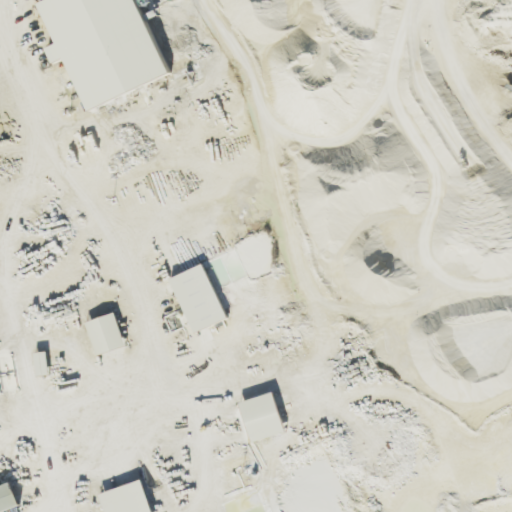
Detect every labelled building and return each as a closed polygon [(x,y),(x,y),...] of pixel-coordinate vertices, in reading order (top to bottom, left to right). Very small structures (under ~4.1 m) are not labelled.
[(167,75),(135,0),(36,0),(54,43),(45,47),(51,63),(63,58),(85,109),(167,75)] [(168,277),(191,333),(225,319),(202,263),(168,277)] [(83,322),(95,356),(124,345),(112,311),(83,322)] [(36,376),(48,374),(45,351),(32,353),(36,376)] [(238,402),(250,442),(283,432),(272,392),(238,402)] [(149,511),(141,480),(98,492),(103,511),(149,511)] [(0,511),(18,505),(9,482),(0,485),(0,511)]
